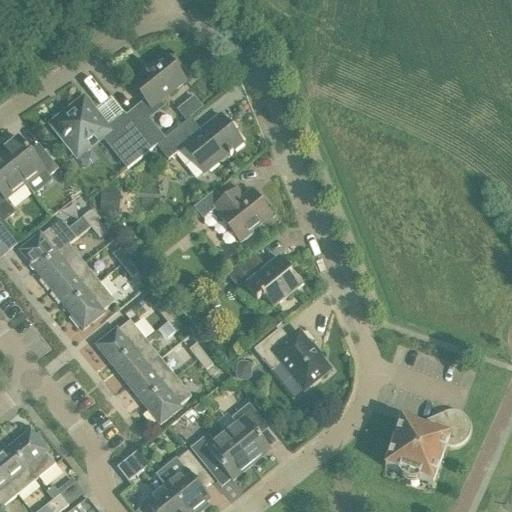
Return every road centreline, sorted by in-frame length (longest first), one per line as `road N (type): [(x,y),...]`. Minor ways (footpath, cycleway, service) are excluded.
road 1 (residential): [(242,511),(358,413),(374,370),(259,62),(240,38),(199,20),(153,20),(122,30),(0,116)]
road 2 (residential): [(118,511),(103,493),(95,451),(37,376)]
